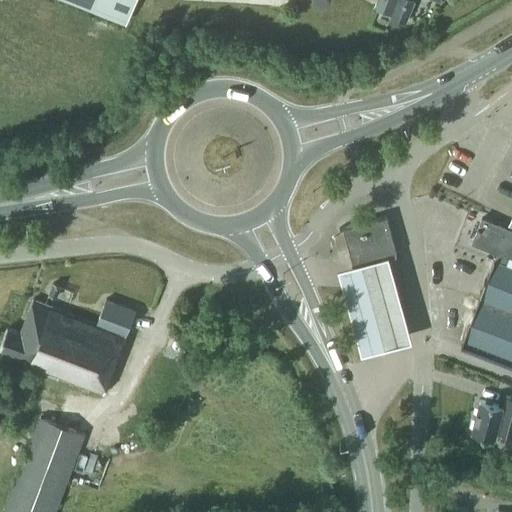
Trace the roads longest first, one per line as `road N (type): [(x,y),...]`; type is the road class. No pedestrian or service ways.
road 1 (unclassified): [(385,170),(412,227),(423,366),(392,372),(346,400)]
road 2 (unclassified): [(0,256),(120,246),(203,273),(234,275),(262,265)]
road 3 (primary): [(282,120),(244,92),(197,94),(161,126),(154,149)]
road 4 (primary): [(154,149),(0,205)]
road 5 (primary): [(0,206),(161,189)]
road 6 (primary): [(294,159),(365,132),(431,93)]
road 7 (primary): [(431,93),(282,120)]
road 8 (unclassified): [(385,170),(467,120),(455,82)]
road 9 (primary): [(335,371),(289,250)]
road 10 (primary): [(262,265),(335,371)]
road 11 (unclassified): [(289,250),(328,208),(385,170)]
